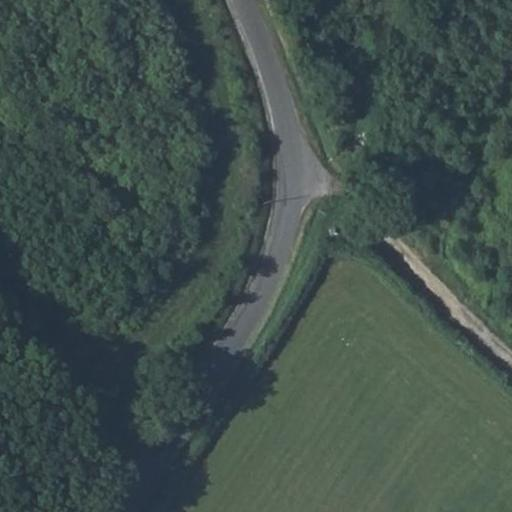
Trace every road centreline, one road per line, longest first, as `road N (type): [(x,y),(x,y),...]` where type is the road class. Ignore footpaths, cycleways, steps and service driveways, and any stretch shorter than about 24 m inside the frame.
road 1 (unclassified): [(121,511),(252,328),(304,239),(311,189),(302,137),(245,0)]
road 2 (track): [(177,0),(207,83),(221,191),(199,280),(164,319),(119,343),(71,349),(24,326),(0,301)]
road 3 (track): [(311,189),(341,197),(376,226),(446,308),(511,366)]
